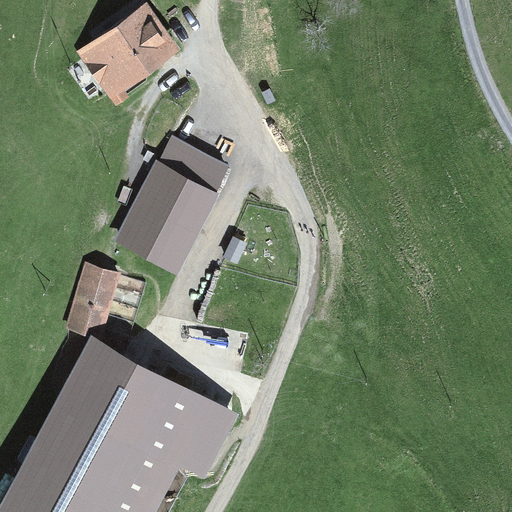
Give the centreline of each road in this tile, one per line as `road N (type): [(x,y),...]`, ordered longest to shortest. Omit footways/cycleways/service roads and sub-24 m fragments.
road 1 (track): [(209,0),(201,27),(290,172),(315,238),(296,328),(239,468),(212,511)]
road 2 (track): [(511,117),(485,79),(463,0)]
